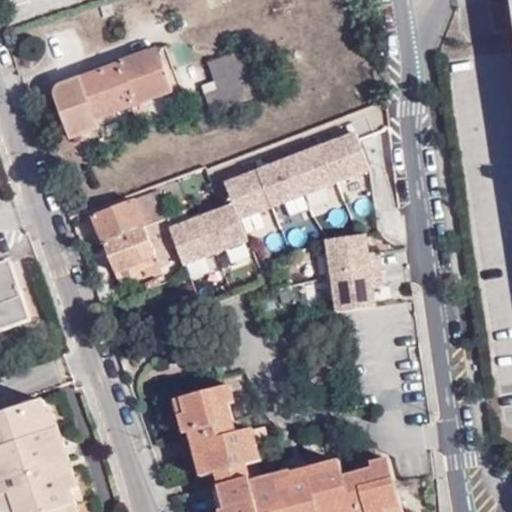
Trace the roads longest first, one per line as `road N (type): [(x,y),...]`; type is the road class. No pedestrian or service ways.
road 1 (residential): [(399,0),(430,283),(469,511)]
road 2 (residential): [(143,511),(60,230),(0,69)]
road 3 (unknown): [(7,88),(156,32)]
